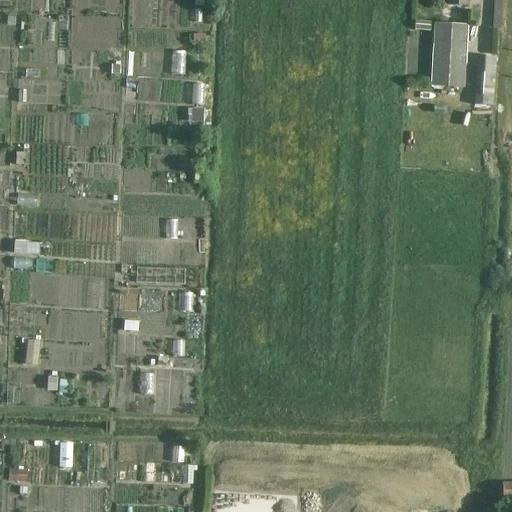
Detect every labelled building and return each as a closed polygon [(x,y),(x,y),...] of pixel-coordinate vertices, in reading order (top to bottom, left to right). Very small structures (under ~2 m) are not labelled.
[(469,25),(434,24),(430,84),(465,86),(469,25)] [(187,73),(189,49),(176,48),(174,72),(187,73)] [(492,77),(492,57),(476,56),(475,77),(473,106),(494,107),(495,77),(492,77)] [(60,160),(60,147),(39,146),(39,160),(60,160)] [(86,183),(88,208),(104,207),(103,182),(86,183)] [(158,252),(159,266),(183,264),(182,250),(158,252)] [(40,360),(41,335),(27,334),(26,360),(40,360)] [(511,483),(501,483),(501,499),(511,499),(511,483)]
